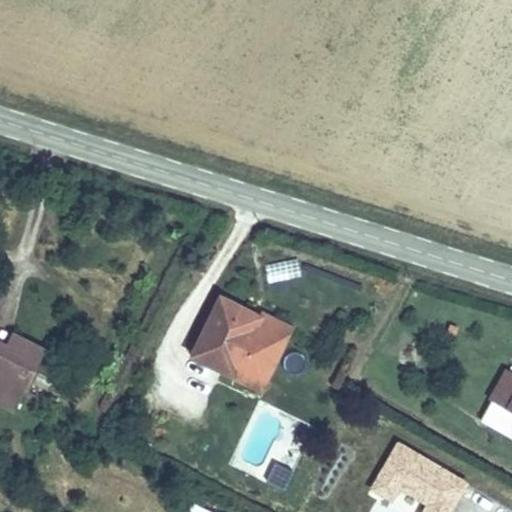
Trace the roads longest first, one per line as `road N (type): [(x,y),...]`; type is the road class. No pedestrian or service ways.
road 1 (tertiary): [(511,276),(0,116)]
road 2 (unknown): [(271,201),(166,394)]
